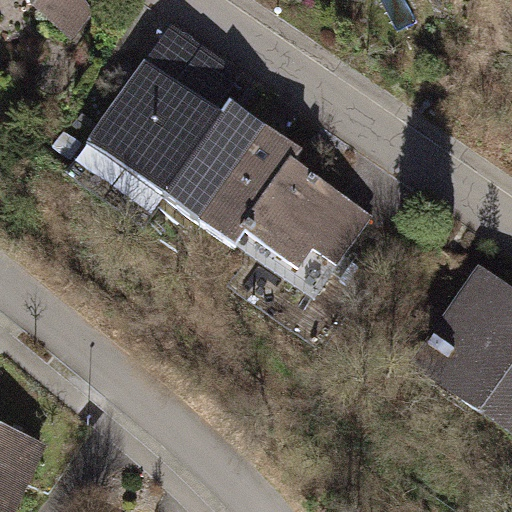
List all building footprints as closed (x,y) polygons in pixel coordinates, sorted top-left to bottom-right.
[(37,0),(44,5),(39,11),(72,38),(91,14),(73,0),(37,0)] [(170,30),(144,64),(215,113),(239,77),(170,30)] [(200,227),(267,130),(230,105),(221,117),(215,113),(144,64),(86,149),(200,227)] [(302,154),(267,130),(200,227),(235,250),(245,236),(298,272),(312,251),(336,268),(369,220),(345,204),(347,201),(294,166),(302,154)] [(511,299),(481,278),(436,343),(434,341),(428,350),(448,364),(452,358),(478,376),(462,400),(511,433),(511,299)] [(0,511),(9,511),(39,447),(0,430),(0,511)]
